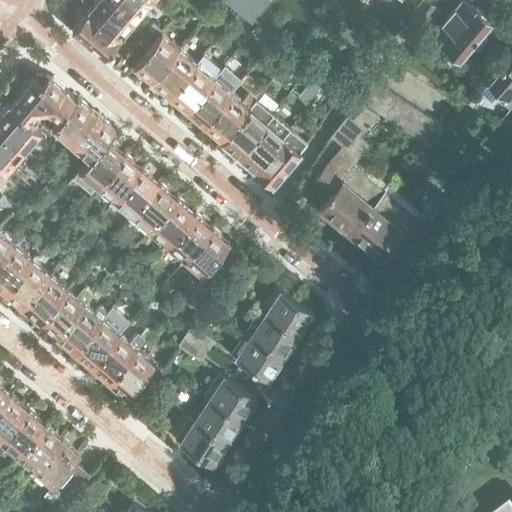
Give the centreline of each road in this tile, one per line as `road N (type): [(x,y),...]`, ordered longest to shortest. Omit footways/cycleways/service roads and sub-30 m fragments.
road 1 (residential): [(197,504),(349,287),(22,18)]
road 2 (residential): [(197,504),(0,333)]
